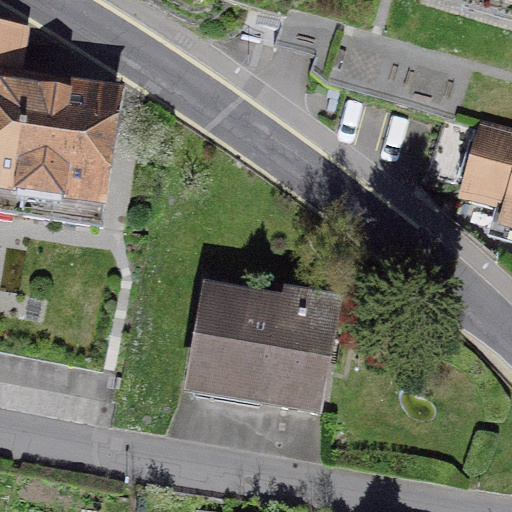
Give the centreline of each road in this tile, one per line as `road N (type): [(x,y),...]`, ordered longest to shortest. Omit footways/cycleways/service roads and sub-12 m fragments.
road 1 (tertiary): [(44,0),(258,140),(511,344)]
road 2 (residential): [(0,434),(403,511)]
